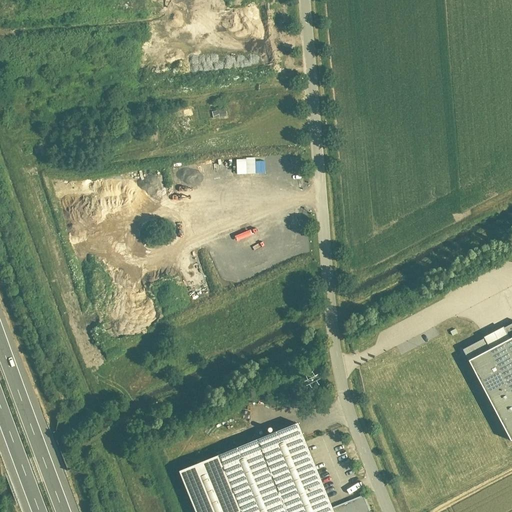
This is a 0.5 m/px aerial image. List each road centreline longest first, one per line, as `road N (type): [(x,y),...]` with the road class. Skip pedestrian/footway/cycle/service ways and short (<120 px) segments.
road 1 (residential): [(389,511),(341,392),(305,0)]
road 2 (motorway): [(63,511),(0,340)]
